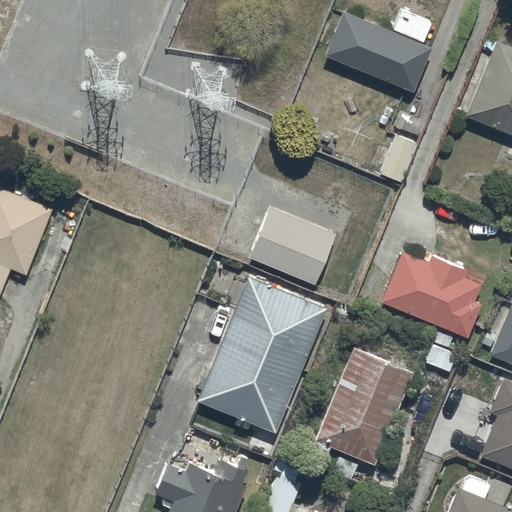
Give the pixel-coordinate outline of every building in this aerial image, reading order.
[(342,5),(322,50),(412,89),(431,43),(342,5)] [(489,47),(463,112),(511,132),(511,42),(493,35),(493,37),(484,34),(480,43),(489,47)] [(394,130),(377,170),(401,180),(417,140),(394,130)] [(0,184),(0,287),(9,266),(25,272),(51,205),(0,184)] [(333,230),(268,202),(248,248),(313,276),(333,230)] [(401,247),(378,298),(465,336),(481,300),(474,297),(481,282),(462,273),(465,265),(431,250),(428,258),(401,247)] [(246,271),(193,396),(272,429),(293,380),(302,383),(307,369),(300,366),(326,304),(246,271)] [(511,302),(509,301),(488,351),(511,361),(511,302)] [(352,342),(313,434),(315,435),(313,441),(327,448),(330,442),(373,460),(412,368),(352,342)] [(494,412),(478,452),(511,465),(511,467),(509,475),(511,476),(511,378),(501,374),(487,409),(494,412)] [(275,469),(260,505),(276,511),(286,511),(308,462),(279,449),(271,467),(275,469)] [(166,504),(162,511),(227,511),(229,507),(235,510),(246,483),(239,480),(246,465),(218,454),(213,467),(187,456),(183,466),(164,458),(152,489),(162,493),(159,501),(166,504)] [(511,511),(511,505),(500,500),(505,489),(466,471),(461,482),(457,480),(443,511),(511,511)]
